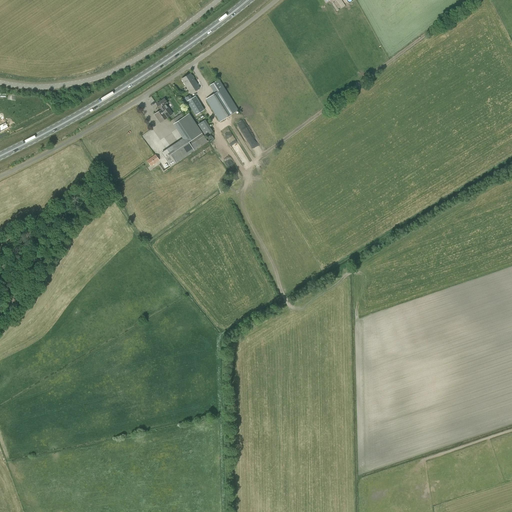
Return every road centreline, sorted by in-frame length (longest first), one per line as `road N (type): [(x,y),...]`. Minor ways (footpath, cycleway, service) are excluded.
road 1 (unclassified): [(275,0),(142,97),(0,176)]
road 2 (primary): [(0,156),(129,84),(248,0)]
road 3 (unclassified): [(0,82),(37,87),(98,78),(218,0)]
